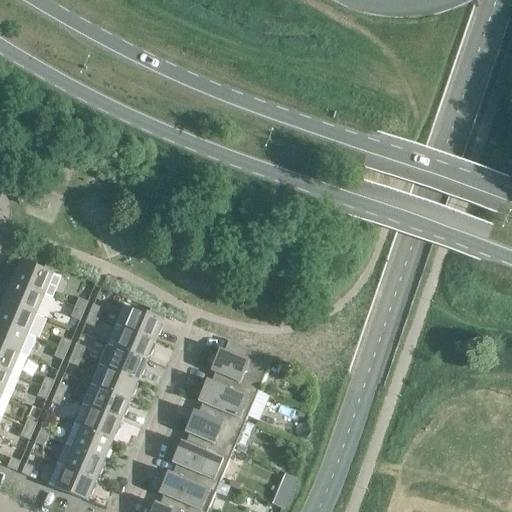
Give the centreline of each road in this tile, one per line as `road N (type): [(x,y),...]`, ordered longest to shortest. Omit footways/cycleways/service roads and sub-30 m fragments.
road 1 (secondary): [(0,43),(89,97),(511,259)]
road 2 (secondary): [(511,195),(197,83),(33,0)]
road 3 (residential): [(120,511),(187,346)]
